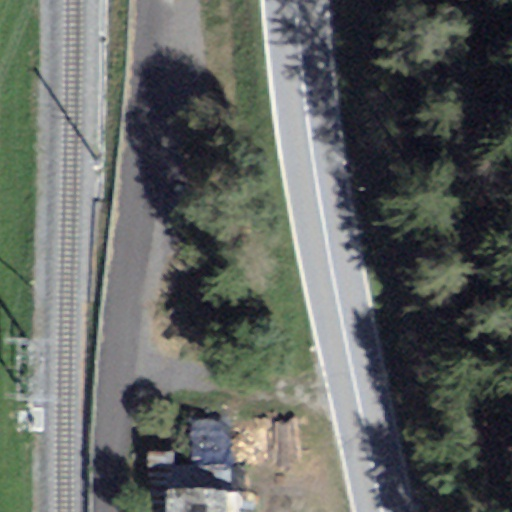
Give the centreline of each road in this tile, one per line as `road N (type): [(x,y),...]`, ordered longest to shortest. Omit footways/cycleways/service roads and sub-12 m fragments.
road 1 (secondary): [(295,0),(301,90),(383,511)]
road 2 (unclassified): [(134,0),(142,76),(103,511)]
